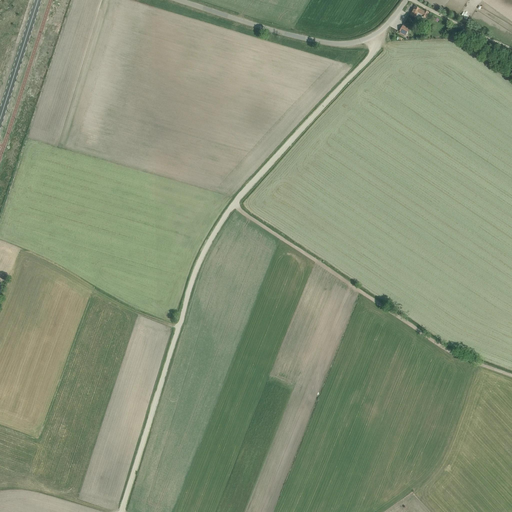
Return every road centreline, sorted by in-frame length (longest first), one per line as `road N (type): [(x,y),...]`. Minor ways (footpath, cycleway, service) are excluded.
road 1 (track): [(364,42),(373,52),(233,205),(205,250),(121,511)]
road 2 (track): [(233,205),(429,337),(511,374)]
road 3 (unclassified): [(406,0),(381,31),(338,45),(176,0)]
road 4 (tertiary): [(0,117),(37,0)]
